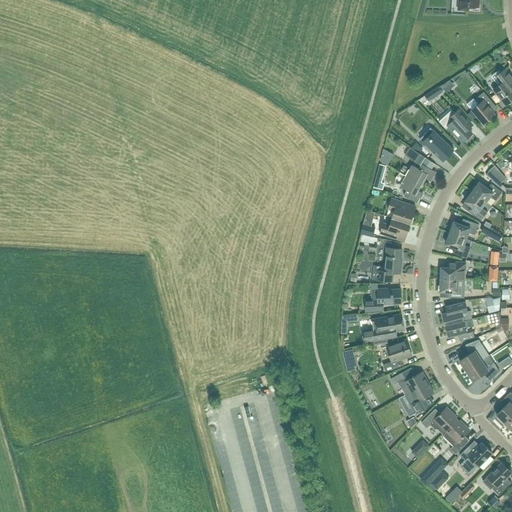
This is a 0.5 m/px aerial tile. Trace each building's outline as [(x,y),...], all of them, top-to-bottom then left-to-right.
[(459,0),(459,8),(471,9),(471,6),(477,7),(477,0),(459,0)] [(498,85),(492,90),(505,105),(511,99),(511,89),(508,84),(511,80),(511,77),(505,69),(501,72),(500,71),(498,71),(492,75),(492,78),(498,85)] [(428,102),(442,94),(438,88),(424,96),(428,102)] [(466,104),(471,110),(483,124),(494,114),(489,108),(493,104),(483,92),(474,99),(473,98),(466,104)] [(426,98),(420,101),(423,109),(429,106),(426,98)] [(459,110),(454,114),(450,110),(438,121),(445,128),(447,127),(461,142),(472,133),(463,123),(467,119),(459,110)] [(402,112),(396,117),(401,124),(408,119),(402,112)] [(430,128),(419,138),(420,139),(425,144),(434,152),(434,153),(437,155),(437,156),(442,161),(448,155),(449,155),(449,154),(453,150),(452,149),(453,149),(452,148),(452,149),(430,128)] [(418,151),(421,148),(414,142),(411,146),(418,151)] [(410,147),(405,155),(417,163),(422,156),(410,147)] [(434,171),(421,164),(419,169),(411,165),(405,176),(421,184),(424,178),(429,181),(434,171)] [(494,166),(488,171),(495,179),(501,173),(494,166)] [(404,195),(416,203),(422,193),(417,190),(421,184),(405,176),(399,186),(406,190),(404,195)] [(471,191),(485,202),(489,196),(495,200),(502,191),(491,183),(487,188),(479,182),(471,191)] [(485,202),(471,191),(464,201),(471,205),(467,210),(480,220),(491,206),(485,202)] [(391,198),(387,209),(394,211),(391,218),(409,224),(415,206),(391,198)] [(383,223),(379,233),(403,241),(409,224),(391,218),(389,225),(383,223)] [(453,221),(453,223),(450,223),(448,229),(450,231),(449,233),(465,239),(468,232),(474,235),(478,224),(465,219),(463,225),(453,221)] [(370,226),(362,224),(362,226),(360,234),(372,237),(374,227),(370,226)] [(453,253),(466,258),(470,247),(463,245),(465,239),(449,233),(445,244),(455,247),(453,253)] [(401,249),(386,247),(384,266),(373,265),(372,279),(392,281),(392,272),(400,273),(401,263),(400,263),(401,249)] [(465,262),(451,261),(448,261),(448,267),(440,267),(440,279),(457,280),(464,280),(465,262)] [(497,266),(489,266),(488,280),(496,280),(497,266)] [(355,278),(367,281),(369,275),(357,272),(355,278)] [(464,298),(464,287),(457,286),(457,280),(440,279),(439,291),(450,291),(450,297),(464,298)] [(365,313),(383,311),(382,304),(400,303),(400,289),(387,289),(387,288),(377,289),(377,299),(365,300),(365,313)] [(511,301),(511,290),(501,291),(501,302),(511,301)] [(463,320),(472,318),(470,311),(467,311),(464,302),(445,307),(446,312),(442,314),(445,325),(463,320)] [(351,314),(344,315),(341,315),(340,333),(346,333),(347,321),(357,320),(357,314),(351,314)] [(371,321),(373,329),(362,331),(364,342),(396,336),(395,331),(404,329),(401,314),(372,319),(371,321)] [(490,317),(479,317),(480,325),(491,324),(490,317)] [(473,325),(472,318),(463,320),(445,325),(448,336),(458,334),(459,340),(473,336),(471,327),(474,326),(473,325)] [(488,346),(492,339),(487,335),(482,342),(488,346)] [(398,360),(411,355),(406,339),(386,346),(391,361),(382,364),(385,371),(400,366),(398,360)] [(465,370),(481,360),(477,354),(484,349),(478,339),(465,344),(467,351),(468,350),(470,353),(459,360),(465,370)] [(346,364),(355,362),(352,349),(343,351),(346,364)] [(499,371),(493,362),(489,355),(481,360),(465,370),(472,380),(483,373),(485,376),(484,376),(489,381),(499,371)] [(410,392),(427,382),(421,371),(409,379),(407,376),(404,378),(401,372),(390,378),(393,384),(397,382),(401,388),(405,394),(410,392)] [(410,392),(405,394),(412,407),(407,410),(411,415),(433,403),(429,395),(433,392),(427,382),(410,392)] [(505,424),(511,417),(511,393),(510,391),(500,401),(504,405),(496,414),(505,424)] [(442,433),(457,419),(451,414),(451,412),(446,407),(445,408),(439,413),(435,408),(421,422),(426,427),(430,424),(434,428),(437,428),(442,433)] [(416,422),(413,417),(406,420),(410,428),(416,422)] [(462,425),(457,419),(442,433),(443,434),(443,433),(448,438),(448,441),(453,445),(450,448),(455,454),(469,440),(464,435),(468,431),(469,430),(464,425),(462,425)] [(411,451),(417,457),(428,445),(422,440),(411,451)] [(464,460),(459,465),(469,475),(474,470),(478,466),(479,465),(489,455),(491,452),(482,442),(479,445),(473,451),(468,446),(459,455),(464,460)] [(395,449),(391,452),(399,459),(402,455),(395,449)] [(423,476),(420,479),(426,485),(429,482),(435,476),(446,464),(442,460),(437,465),(436,464),(423,476)] [(498,495),(511,482),(506,478),(511,472),(501,462),(486,476),(494,484),(491,487),(498,495)] [(441,471),(430,483),(437,488),(448,477),(441,471)] [(457,494),(465,501),(473,491),(466,484),(457,494)] [(451,505),(458,498),(451,491),(444,498),(451,505)] [(454,511),(458,511),(466,506),(459,498),(449,506),(454,511)] [(489,503),(492,507),(499,503),(496,499),(489,503)]
